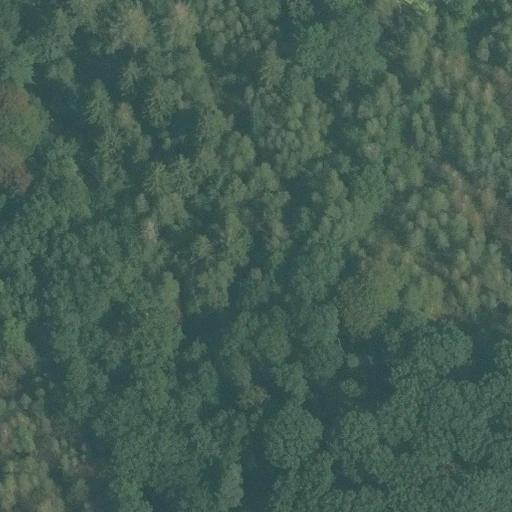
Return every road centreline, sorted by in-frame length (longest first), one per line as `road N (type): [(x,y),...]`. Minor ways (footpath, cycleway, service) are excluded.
road 1 (track): [(193,403),(0,38)]
road 2 (track): [(248,511),(193,403)]
